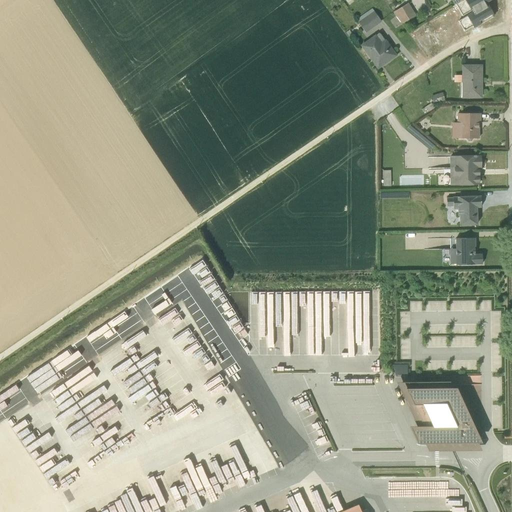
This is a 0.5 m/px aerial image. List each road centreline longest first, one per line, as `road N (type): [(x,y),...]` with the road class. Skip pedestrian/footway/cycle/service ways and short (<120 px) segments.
road 1 (unclassified): [(511,27),(432,62),(0,356)]
road 2 (unknown): [(451,321),(415,325),(417,351),(486,355)]
